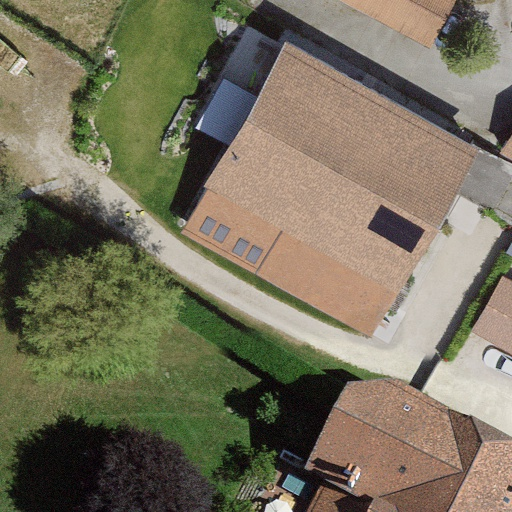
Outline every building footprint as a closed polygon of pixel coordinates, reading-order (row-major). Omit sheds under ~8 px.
[(456,0),(343,0),(432,47),(456,0)] [(474,152),(286,46),(184,225),(372,332),(474,152)] [(235,134),(262,77),(230,62),(203,119),(235,134)] [(511,134),(501,153),(511,158),(511,134)] [(511,511),(511,442),(372,372),(301,511),(511,511)]
